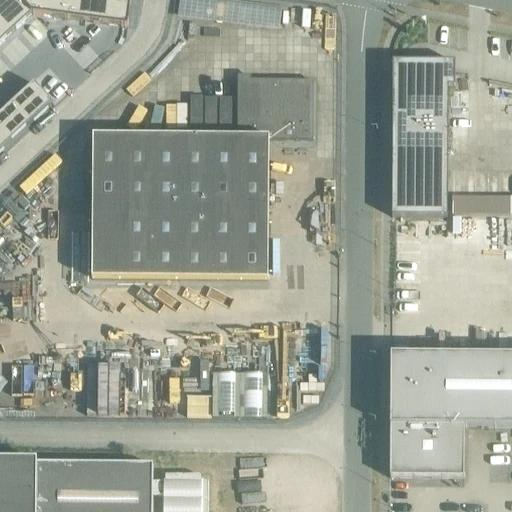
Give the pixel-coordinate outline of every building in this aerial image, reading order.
[(16,0),(0,0),(0,20),(12,34),(32,16),(16,0)] [(16,0),(32,16),(67,21),(70,0),(16,0)] [(70,0),(67,21),(127,29),(127,28),(130,0),(70,0)] [(281,24),(282,2),(247,0),(180,0),(180,18),(281,24)] [(0,45),(12,34),(0,20),(0,45)] [(394,63),(392,63),(391,218),(447,219),(448,89),(454,89),(454,76),(455,63),(399,63),(394,63)] [(93,138),(92,238),(92,281),(267,282),(268,141),(313,142),(313,82),(250,82),(250,77),(238,77),(237,139),(93,138)] [(11,106),(29,125),(51,105),(52,105),(33,85),(11,106)] [(29,125),(11,106),(0,115),(0,138),(7,146),(29,125)] [(511,195),(497,195),(497,188),(453,187),(452,213),(511,215),(511,195)] [(511,219),(447,219),(391,218),(390,356),(511,356),(511,219)] [(511,357),(390,357),(390,428),(390,479),(463,480),(464,429),(511,429),(511,357)] [(212,376),(212,419),(266,420),(267,377),(212,376)] [(0,511),(321,511),(322,468),(152,466),(0,464),(0,511)]
